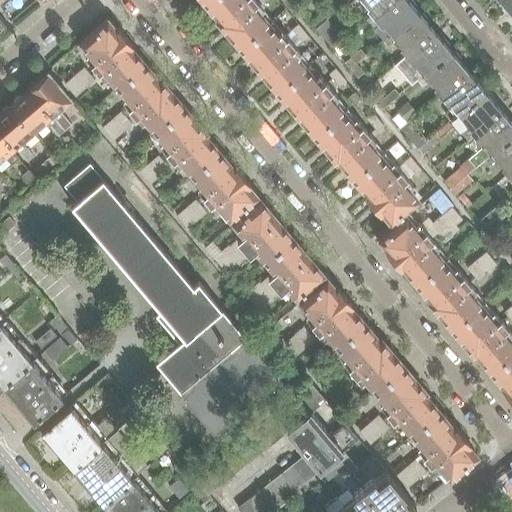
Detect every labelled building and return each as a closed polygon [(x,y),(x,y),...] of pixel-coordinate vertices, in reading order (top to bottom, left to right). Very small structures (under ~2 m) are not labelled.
[(249,0),(248,0),(204,0),(202,2),(221,24),(249,0)] [(239,46),(267,22),(249,0),(221,24),(239,46)] [(364,5),(372,14),(388,0),(362,0),(365,4),(364,5)] [(382,38),(390,32),(416,10),(407,0),(388,0),(372,14),(366,19),(382,38)] [(511,0),(498,0),(511,16),(511,0)] [(311,23),(316,29),(326,19),(331,15),(326,9),(311,23)] [(397,44),(405,54),(434,30),(416,10),(390,32),(399,43),(397,44)] [(96,65),(125,41),(105,18),(77,43),(96,65)] [(342,37),(326,19),(316,29),(331,46),(342,37)] [(279,36),(267,22),(239,46),(258,68),(286,44),(291,40),(294,43),(298,39),(301,41),(308,35),(296,21),(279,36)] [(450,50),(434,30),(405,54),(413,63),(414,61),(419,66),(411,73),(416,79),(450,50)] [(347,43),(342,37),(331,46),(336,52),(347,43)] [(115,88),(144,63),(125,41),(96,65),(115,88)] [(258,68),(276,90),(304,66),(286,44),(258,68)] [(360,48),(344,62),(349,68),(355,63),(365,54),(360,48)] [(431,84),(439,93),(467,69),(450,50),(416,79),(421,86),(429,79),(433,83),(431,84)] [(133,110),(166,83),(160,76),(157,78),(144,63),(115,88),(133,110)] [(363,72),(355,63),(349,68),(357,77),(363,72)] [(323,88),(304,66),(276,90),(295,111),(323,88)] [(327,73),(332,79),(339,73),(334,66),(327,73)] [(64,83),(69,89),(89,73),(83,67),(64,83)] [(483,89),(467,69),(439,93),(450,107),(444,112),(449,118),(483,89)] [(26,88),(27,90),(62,130),(70,124),(56,108),(68,98),(45,72),(42,74),(39,74),(35,77),(34,81),(26,88)] [(75,95),(94,79),(89,73),(69,89),(75,95)] [(332,79),(338,85),(345,79),(339,73),(332,79)] [(152,132),(184,105),(166,83),(133,110),(152,132)] [(295,111),(314,133),(341,110),(323,88),(295,111)] [(393,88),(378,102),(382,107),(398,93),(393,88)] [(466,138),(472,133),(501,109),(483,89),(449,118),(466,138)] [(62,130),(27,90),(19,96),(15,96),(12,99),(11,103),(10,104),(31,129),(44,119),(57,135),(62,130)] [(352,102),(358,96),(354,91),(348,97),(352,102)] [(408,102),(397,111),(398,113),(392,118),(399,127),(406,122),(404,120),(415,111),(408,102)] [(0,130),(13,145),(26,161),(33,155),(27,148),(29,146),(22,138),(31,129),(10,104),(7,106),(3,107),(0,109),(0,130)] [(171,154),(203,127),(184,105),(152,132),(171,154)] [(484,158),(491,151),(511,133),(511,122),(501,109),(472,133),(480,142),(482,140),(484,143),(468,157),(475,165),(484,158)] [(101,127),(106,133),(125,116),(119,110),(101,127)] [(360,132),(341,110),(314,133),(332,155),(360,132)] [(365,117),(371,123),(377,118),(372,111),(365,117)] [(112,139),(131,122),(125,116),(106,133),(112,139)] [(371,123),(376,130),(383,124),(377,118),(371,123)] [(399,128),(415,147),(425,139),(409,119),(399,128)] [(190,176),(220,150),(205,133),(207,132),(203,127),(171,154),(190,176)] [(0,156),(2,154),(10,163),(18,156),(10,147),(13,145),(0,130),(0,156)] [(83,132),(77,137),(81,142),(87,137),(83,132)] [(332,155),(351,177),(379,154),(360,132),(332,155)] [(498,163),(506,172),(511,167),(511,133),(491,151),(484,158),(488,164),(496,158),(500,162),(498,163)] [(439,141),(433,134),(415,149),(420,155),(439,141)] [(208,198),(239,173),(220,150),(190,176),(208,198)] [(51,154),(45,159),(50,165),(56,161),(51,154)] [(144,177),(163,160),(158,154),(139,171),(144,177)] [(397,176),(379,154),(351,177),(369,199),(397,176)] [(403,161),(414,173),(420,168),(409,156),(403,161)] [(449,187),(466,173),(475,165),(468,157),(442,179),(449,187)] [(163,160),(144,177),(149,183),(168,167),(163,160)] [(243,335),(196,280),(191,284),(100,177),(88,162),(63,184),(75,198),(69,203),(160,310),(154,315),(177,342),(154,361),(178,390),(179,390),(180,390),(183,394),(182,396),(214,434),(280,379),(247,340),(244,343),(240,338),(243,335)] [(27,169),(20,175),(28,184),(35,178),(27,169)] [(228,221),(258,195),(239,173),(208,198),(228,221)] [(466,173),(449,187),(455,194),(472,180),(466,173)] [(416,198),(397,176),(369,199),(389,222),(416,198)] [(220,264),(276,216),(259,197),(230,222),(241,236),(229,246),(228,244),(213,256),(220,264)] [(181,221),(201,205),(195,198),(176,214),(181,221)] [(201,205),(181,221),(186,227),(206,211),(201,205)] [(430,223),(435,229),(456,212),(451,206),(430,223)] [(479,220),(485,227),(500,214),(495,207),(479,220)] [(461,218),(456,212),(435,229),(440,235),(447,229),(451,234),(458,228),(454,224),(461,218)] [(506,221),(500,214),(485,227),(490,233),(506,221)] [(377,238),(396,261),(423,238),(404,215),(377,238)] [(9,216),(0,222),(0,236),(15,224),(9,216)] [(292,235),(276,216),(220,264),(228,274),(243,262),(241,259),(252,250),(262,261),(292,235)] [(308,254),(292,235),(262,261),(272,274),(261,283),(259,280),(244,293),(251,302),(308,254)] [(396,261),(414,283),(442,260),(423,238),(396,261)] [(471,274),(491,257),(485,250),(465,267),(471,274)] [(5,254),(0,258),(0,262),(8,272),(15,266),(5,254)] [(294,299),(324,273),(308,254),(251,302),(259,311),(274,298),(272,296),(283,287),(294,299)] [(491,257),(471,274),(477,280),(496,263),(491,257)] [(432,306),(461,282),(442,260),(414,283),(432,306)] [(19,284),(26,278),(15,266),(8,272),(19,284)] [(296,301),(315,323),(345,298),(326,275),(296,301)] [(432,306),(451,328),(479,304),(461,282),(432,306)] [(334,345),(364,320),(345,298),(315,323),(334,345)] [(451,328),(469,350),(498,325),(479,304),(451,328)] [(502,312),(507,318),(511,313),(511,307),(510,306),(502,312)] [(57,314),(50,320),(59,331),(66,325),(57,314)] [(334,345),(353,367),(384,341),(380,336),(378,337),(364,320),(334,345)] [(0,382),(30,357),(0,321),(0,382)] [(289,349),(309,332),(303,325),(283,342),(289,349)] [(469,350),(487,372),(511,351),(511,342),(498,325),(469,350)] [(67,327),(61,333),(69,343),(76,338),(67,327)] [(49,328),(34,341),(40,348),(55,335),(49,328)] [(309,332),(289,349),(295,356),(314,339),(309,332)] [(59,337),(42,351),(51,361),(67,346),(59,337)] [(372,389),(403,363),(384,341),(353,367),(372,389)] [(511,351),(487,372),(506,394),(511,388),(511,351)] [(61,394),(30,357),(0,382),(0,384),(22,410),(22,413),(26,419),(29,419),(30,421),(61,394)] [(372,389),(391,411),(422,385),(403,363),(372,389)] [(321,387),(327,393),(345,376),(339,370),(321,387)] [(332,399),(351,382),(345,376),(327,393),(332,399)] [(114,383),(104,392),(117,406),(127,397),(114,383)] [(318,468),(341,450),(356,437),(310,383),(272,417),(283,430),(285,429),(318,468)] [(426,392),(427,392),(422,385),(391,411),(410,433),(439,408),(426,392)] [(121,413),(132,403),(127,397),(117,406),(116,407),(117,409),(121,413)] [(69,404),(39,428),(70,464),(99,440),(113,428),(104,417),(90,429),(69,404)] [(458,430),(439,408),(410,433),(429,455),(458,430)] [(117,409),(111,415),(117,423),(124,417),(121,413),(117,409)] [(358,431),(364,437),(382,420),(377,413),(358,431)] [(262,426),(274,441),(283,433),(272,419),(262,426)] [(369,443),(388,426),(382,420),(364,437),(369,443)] [(253,434),(264,448),(274,441),(262,426),(253,434)] [(476,455),(476,454),(467,444),(468,442),(458,430),(429,455),(448,478),(476,455)] [(243,441),(255,456),(264,448),(253,434),(243,441)] [(102,502),(131,477),(99,440),(70,464),(86,483),(102,502)] [(234,449),(245,463),(255,456),(243,441),(234,449)] [(224,456),(236,471),(245,463),(234,449),(224,456)] [(341,451),(337,455),(351,471),(355,467),(341,451)] [(315,471),(302,455),(289,465),(302,482),(315,471)] [(215,464),(226,478),(236,471),(224,456),(215,464)] [(395,474),(401,480),(420,463),(414,457),(395,474)] [(327,480),(344,465),(339,458),(322,473),(327,480)] [(178,460),(172,465),(180,475),(186,470),(178,460)] [(406,486),(425,469),(420,463),(401,480),(406,486)] [(206,471),(217,485),(226,478),(215,464),(206,471)] [(302,482),(289,465),(276,476),(291,495),(297,491),(294,488),(302,482)] [(196,479),(208,493),(217,485),(206,471),(196,479)] [(372,477),(360,486),(380,511),(406,511),(415,506),(413,504),(388,471),(375,481),(372,477)] [(312,474),(295,488),(297,491),(296,492),(303,500),(311,493),(306,486),(316,478),(312,474)] [(291,495),(276,476),(263,486),(278,505),(291,495)] [(102,502),(110,511),(159,511),(131,477),(102,502)] [(203,502),(209,497),(194,478),(188,484),(203,502)] [(278,505),(263,486),(250,497),(262,511),(264,511),(272,506),(275,508),(278,505)] [(353,498),(342,507),(346,511),(380,511),(360,486),(350,494),(353,498)] [(262,511),(250,497),(237,507),(240,511),(262,511)] [(327,511),(346,511),(342,507),(336,499),(326,506),(329,511),(327,511)]
